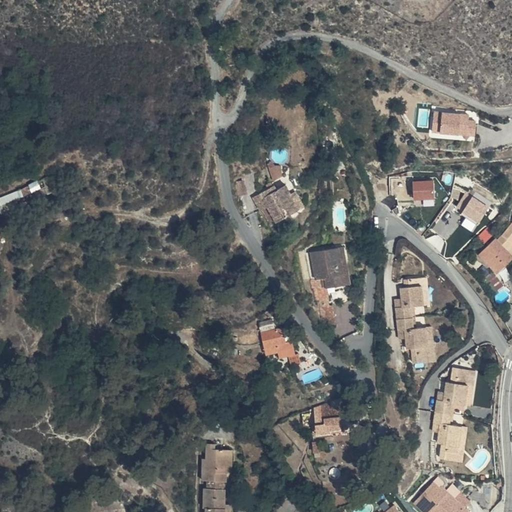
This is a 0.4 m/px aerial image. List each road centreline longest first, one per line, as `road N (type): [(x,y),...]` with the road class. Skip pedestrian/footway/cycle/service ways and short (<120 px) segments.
road 1 (residential): [(220,125),(231,214),(342,372),(360,375),(367,359),(372,254),(386,223),(414,238),(511,353)]
road 2 (residential): [(220,125),(253,59),(289,37),(363,50),(482,108),(511,108)]
road 3 (track): [(220,125),(210,136),(196,199),(174,218),(82,212),(53,226)]
road 4 (residential): [(229,0),(213,30),(220,125)]
